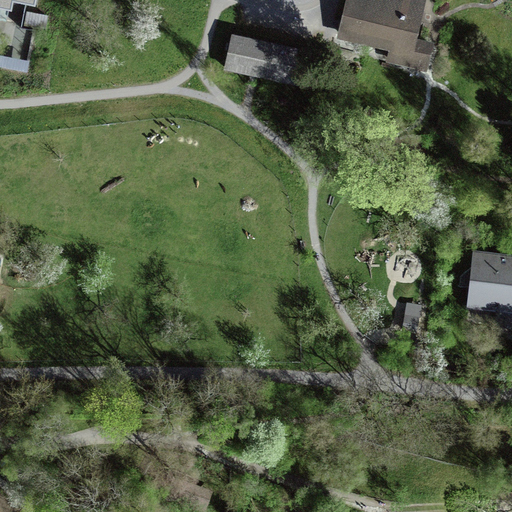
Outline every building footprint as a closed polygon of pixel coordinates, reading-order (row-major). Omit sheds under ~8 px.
[(410,50),(421,0),(346,0),(339,34),(410,50)] [(28,12),(26,24),(45,28),(47,16),(28,12)] [(312,87),(319,54),(232,35),(225,67),(312,87)] [(0,36),(0,61),(28,67),(31,53),(0,47),(0,41),(1,37),(0,36)] [(469,286),(467,302),(511,306),(511,258),(472,255),(471,267),(460,276),(459,285),(469,286)] [(405,313),(403,328),(417,330),(419,315),(405,313)]
